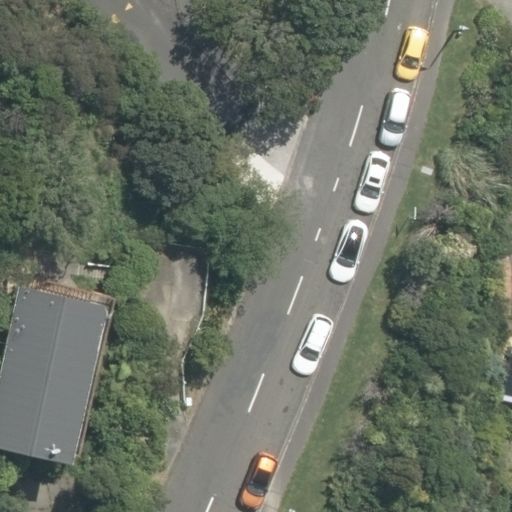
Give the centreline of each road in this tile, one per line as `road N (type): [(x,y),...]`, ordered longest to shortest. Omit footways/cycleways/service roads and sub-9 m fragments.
road 1 (residential): [(214,511),(344,207)]
road 2 (residential): [(344,207),(126,0)]
road 3 (residential): [(344,207),(403,0)]
